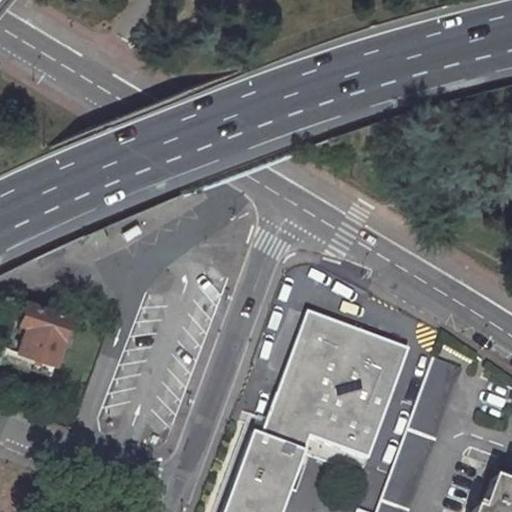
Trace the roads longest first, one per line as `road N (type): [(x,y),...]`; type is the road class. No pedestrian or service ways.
road 1 (trunk): [(0,214),(285,96),(511,29)]
road 2 (tertiary): [(0,25),(282,197)]
road 3 (unclassified): [(172,490),(282,197)]
road 4 (tertiary): [(282,197),(511,335)]
road 5 (unclassified): [(172,490),(0,428)]
